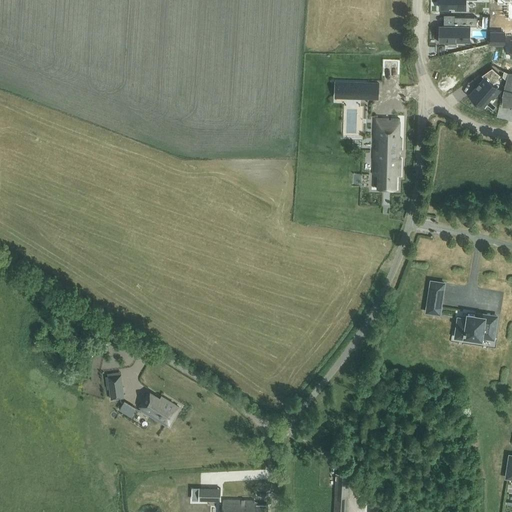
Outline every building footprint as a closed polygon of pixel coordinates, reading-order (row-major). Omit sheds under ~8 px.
[(440,0),(440,8),(465,9),(465,0),(440,0)] [(511,0),(497,0),(497,4),(505,4),(508,5),(508,19),(508,20),(511,19),(511,0)] [(439,25),(439,41),(448,41),(448,45),(456,45),(456,41),(463,42),(463,33),(465,33),(466,25),(477,26),(477,17),(455,17),(455,25),(439,25)] [(505,44),(505,32),(491,32),(491,44),(505,44)] [(446,69),(455,82),(468,73),(471,78),(484,69),(477,58),(471,62),(466,55),(446,69)] [(477,87),(470,95),(476,100),(475,100),(477,101),(481,105),(490,95),(493,98),(500,90),(493,84),(501,75),(492,67),(481,75),(485,78),(480,83),(479,82),(476,86),(477,87)] [(511,95),(511,72),(508,72),(506,80),(502,96),(511,95)] [(337,98),(381,100),(381,87),(370,87),(360,87),(349,86),(349,84),(338,84),(337,98)] [(403,100),(398,98),(395,105),(401,107),(403,100)] [(396,188),(396,175),(400,175),(400,158),(398,158),(398,150),(401,150),(401,137),(399,137),(400,119),(391,118),(391,120),(389,120),(389,118),(377,118),(376,126),(375,138),(376,138),(375,149),(375,161),(375,170),(375,174),(378,174),(383,174),(382,188),(396,188)] [(425,312),(429,313),(429,311),(435,312),(434,314),(438,314),(443,284),(430,282),(425,312)] [(455,331),(464,333),(463,337),(480,339),(480,337),(492,339),(494,326),(482,325),(483,317),(466,315),(465,320),(457,318),(455,331)] [(124,397),(121,372),(108,373),(111,399),(121,398),(121,397),(124,397)] [(163,402),(148,393),(140,407),(169,424),(179,407),(165,399),(163,402)] [(124,402),(119,410),(131,417),(136,409),(124,402)] [(207,459),(250,461),(250,447),(182,444),(181,462),(207,464),(207,459)] [(103,454),(103,470),(150,471),(151,467),(168,467),(168,469),(173,469),(174,455),(103,454)] [(348,487),(348,474),(335,473),(334,487),(334,494),(333,511),(345,511),(347,495),(348,487)] [(199,500),(207,500),(207,488),(199,488),(199,500)] [(223,511),(222,511),(267,511),(268,505),(254,504),(254,501),(223,500),(223,511)]
